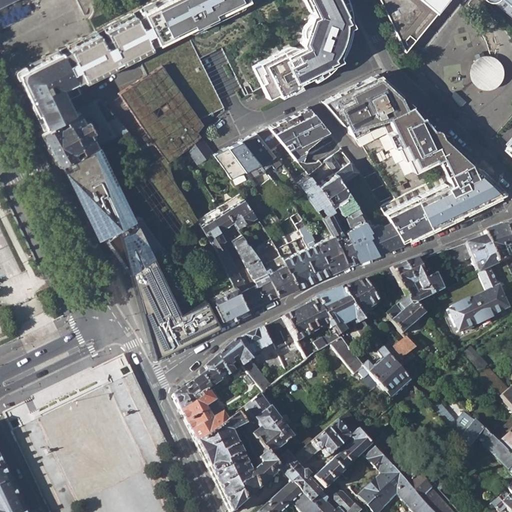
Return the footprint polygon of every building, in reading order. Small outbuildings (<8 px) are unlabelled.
[(170,0),(148,11),(164,43),(172,39),(186,32),(201,25),(203,30),(252,6),(249,0),(170,0)] [(305,0),(312,13),(310,14),(300,43),(302,46),(283,55),(281,51),(251,66),(266,99),(282,91),(281,89),(293,83),(294,85),(310,77),(312,80),(319,77),(316,71),(339,60),(337,55),(345,28),(352,25),(341,2),(344,0),(305,0)] [(378,0),(404,52),(446,0),(378,0)] [(164,43),(148,11),(100,34),(98,35),(66,50),(83,84),(138,57),(150,51),(150,50),(164,43)] [(96,32),(64,48),(66,50),(98,35),(96,32)] [(221,98),(186,32),(172,39),(164,43),(150,50),(150,51),(138,57),(147,76),(161,66),(198,120),(223,107),(221,98)] [(66,50),(64,48),(29,66),(30,69),(66,50)] [(83,84),(66,50),(30,69),(17,76),(42,125),(45,129),(74,114),(72,109),(67,101),(81,94),(77,87),(83,84)] [(478,70),(492,73),(495,57),(481,55),(478,70)] [(196,132),(202,126),(198,120),(161,66),(147,76),(118,94),(165,162),(185,147),(198,136),(196,132)] [(352,131),(392,199),(416,188),(445,173),(452,170),(468,162),(471,161),(449,141),(446,138),(439,132),(435,127),(430,127),(409,103),(402,107),(397,95),(399,94),(395,90),(386,82),(377,73),(322,100),(340,123),(344,121),(349,132),(352,131)] [(99,98),(78,111),(84,122),(87,120),(94,133),(91,134),(98,146),(119,137),(129,131),(99,98)] [(308,107),(267,126),(280,142),(295,160),(301,157),(305,147),(331,135),(308,107)] [(83,153),(98,146),(91,134),(94,133),(87,120),(84,122),(78,111),(74,114),(45,129),(38,133),(57,165),(60,165),(74,157),(72,152),(80,148),(83,153)] [(280,142),(267,126),(255,132),(269,150),(280,142)] [(185,147),(196,162),(210,152),(198,136),(185,147)] [(241,141),(228,147),(245,171),(260,164),(241,141)] [(228,147),(214,153),(233,177),(245,171),(228,147)] [(84,189),(102,181),(88,152),(60,166),(73,194),(84,189)] [(116,284),(151,355),(177,339),(181,346),(218,326),(197,286),(177,298),(159,262),(171,255),(165,243),(198,221),(158,156),(93,207),(83,215),(116,284)] [(343,181),(356,172),(348,162),(340,168),(337,164),(330,156),(323,160),(333,173),(340,181),(351,200),(353,198),(343,181)] [(397,235),(401,245),(440,225),(441,225),(503,195),(504,192),(476,166),(474,168),(468,162),(452,170),(445,173),(416,188),(392,199),(379,206),(381,210),(383,210),(390,224),(397,235)] [(347,213),(349,216),(357,211),(351,200),(340,181),(333,173),(316,184),(333,210),(337,216),(344,212),(345,214),(347,213)] [(333,210),(316,184),(312,179),(307,174),(295,182),(303,192),(330,234),(346,264),(350,263),(357,260),(347,237),(344,238),(329,212),(333,210)] [(73,194),(83,215),(93,207),(84,189),(73,194)] [(235,287),(246,309),(260,303),(276,295),(277,296),(285,293),(297,287),(282,258),(275,247),(269,238),(263,242),(272,256),(261,263),(242,234),(231,240),(255,283),(246,288),(221,242),(224,240),(219,231),(232,223),(236,228),(255,216),(242,198),(201,225),(235,287)] [(372,227),(353,198),(351,200),(357,211),(367,228),(371,240),(378,253),(388,249),(401,245),(397,235),(390,224),(380,229),(377,224),(372,227)] [(347,237),(357,260),(366,257),(378,253),(371,240),(367,228),(357,211),(349,216),(345,218),(350,228),(344,231),(347,237)] [(306,246),(321,276),(325,274),(330,272),(315,242),(306,225),(298,228),(303,236),(302,239),(306,246)] [(495,265),(506,260),(501,248),(511,246),(511,239),(508,228),(505,229),(504,226),(494,228),(481,233),(483,237),(484,237),(495,265)] [(315,242),(330,272),(337,268),(346,264),(330,234),(315,242)] [(469,258),(476,273),(489,268),(495,265),(484,237),(483,237),(463,244),(444,251),(453,269),(460,266),(459,263),(467,260),(469,258)] [(275,247),(282,258),(299,249),(294,238),(275,247)] [(282,258),(297,287),(309,282),(321,276),(306,246),(299,249),(282,258)] [(406,295),(413,303),(440,290),(433,275),(425,280),(414,259),(389,269),(394,280),(401,290),(406,295)] [(476,273),(459,281),(440,290),(444,298),(428,309),(457,350),(511,313),(511,276),(506,263),(497,268),(495,265),(489,268),(476,273)] [(390,283),(394,280),(389,269),(381,272),(390,283)] [(360,281),(371,296),(375,293),(378,291),(370,277),(360,281)] [(339,288),(358,317),(373,307),(374,309),(378,306),(376,304),(371,296),(360,281),(339,288)] [(235,287),(209,300),(222,324),(247,311),(246,309),(235,287)] [(352,320),(356,326),(361,323),(359,319),(358,317),(339,288),(313,298),(332,328),(335,332),(337,336),(344,332),(340,326),(352,320)] [(401,299),(406,295),(401,290),(397,293),(401,299)] [(371,296),(376,304),(381,301),(375,293),(371,296)] [(294,341),(295,343),(298,341),(326,326),(329,330),(332,328),(313,298),(312,299),(313,302),(280,318),(294,341)] [(424,314),(413,303),(391,322),(401,335),(424,314)] [(379,308),(384,314),(389,310),(384,304),(379,308)] [(233,340),(255,368),(258,367),(250,355),(272,345),(275,350),(294,341),(280,318),(233,340)] [(367,330),(361,323),(356,326),(355,330),(347,336),(353,344),(368,333),(367,330)] [(376,324),(369,329),(373,333),(379,329),(376,324)] [(337,336),(335,332),(332,334),(323,338),(322,338),(314,342),(315,344),(304,349),(301,352),(306,359),(328,345),(339,338),(337,336)] [(356,372),(363,379),(368,375),(361,366),(339,338),(328,345),(353,374),(356,372)] [(384,353),(398,370),(414,358),(409,352),(414,349),(404,338),(384,353)] [(227,374),(249,402),(258,395),(269,386),(255,368),(233,340),(214,357),(227,374)] [(295,343),(301,352),(304,349),(298,341),(295,343)] [(366,362),(361,366),(368,375),(377,386),(382,392),(390,399),(409,382),(398,370),(384,353),(380,349),(376,352),(380,358),(370,367),(366,362)] [(172,397),(179,410),(199,395),(227,374),(214,357),(197,371),(199,376),(173,394),(172,397)] [(180,412),(195,442),(234,413),(238,410),(242,407),(249,402),(227,374),(199,395),(200,397),(180,412)] [(379,394),(382,392),(377,386),(374,389),(379,394)] [(511,411),(511,436),(511,438),(511,439),(511,396),(506,391),(498,397),(511,411)] [(179,410),(180,412),(200,397),(199,395),(179,410)] [(246,429),(271,461),(273,460),(269,453),(290,438),(258,395),(249,402),(242,407),(259,428),(254,432),(238,410),(234,413),(242,424),(246,429)] [(433,409),(467,447),(474,439),(481,428),(473,420),(464,410),(455,420),(439,403),(433,409)] [(229,511),(277,471),(272,463),(271,461),(246,429),(242,430),(259,464),(248,474),(228,432),(242,424),(234,413),(195,442),(229,511)] [(511,419),(491,438),(496,443),(506,434),(511,429),(511,419)] [(324,429),(339,445),(348,438),(349,436),(335,420),(324,429)] [(480,445),(511,475),(511,458),(496,443),(491,438),(481,428),(474,439),(480,444),(480,445)] [(290,459),(295,466),(301,464),(318,449),(325,457),(339,445),(324,429),(299,450),(290,459)] [(348,438),(351,442),(321,468),(310,478),(322,490),(327,486),(333,479),(340,473),(339,472),(365,448),(367,450),(364,453),(365,454),(363,457),(379,474),(356,496),(365,505),(396,474),(356,430),(349,436),(348,438)] [(511,458),(511,439),(511,438),(506,434),(496,443),(511,458)] [(272,463),(277,471),(282,477),(295,466),(290,459),(299,450),(296,445),(295,445),(285,453),(284,452),(272,463)] [(443,466),(447,471),(452,466),(448,462),(443,466)] [(288,484),(256,511),(280,511),(289,504),(297,511),(357,511),(359,511),(340,491),(332,491),(328,496),(329,497),(327,499),(329,501),(332,500),(339,509),(338,510),(335,511),(333,511),(325,504),(326,500),(324,497),(321,494),(304,478),(308,475),(303,471),(300,471),(298,469),(295,466),(282,477),(284,479),(288,484)] [(0,511),(21,511),(0,467),(0,511)] [(406,484),(418,497),(430,488),(416,473),(409,480),(404,474),(400,478),(406,484)] [(365,505),(371,511),(376,511),(394,496),(395,496),(406,484),(400,478),(396,474),(365,505)] [(395,496),(410,511),(431,511),(418,497),(406,484),(395,496)] [(328,496),(332,491),(327,486),(322,490),(323,491),(327,494),(328,496)] [(451,511),(430,488),(418,497),(431,511),(451,511)] [(505,508),(509,511),(511,511),(511,500),(503,491),(496,499),(502,505),(503,505),(505,508)] [(497,511),(499,511),(505,508),(503,505),(502,505),(496,499),(490,504),(497,511)]
